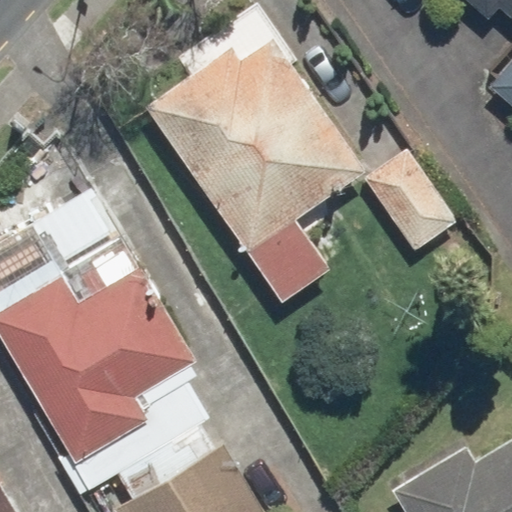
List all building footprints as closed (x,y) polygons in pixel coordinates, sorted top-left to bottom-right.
[(265,14),(151,95),(252,238),(367,157),(265,14)] [(511,64),(499,78),(511,89),(511,64)] [(415,143),(369,174),(414,242),(461,210),(415,143)] [(155,406),(141,384),(203,348),(146,251),(82,288),(64,259),(0,298),(0,313),(84,450),(155,406)] [(511,511),(511,433),(476,453),(468,440),(396,483),(413,511),(511,511)] [(278,511),(234,437),(121,502),(126,511),(278,511)] [(27,511),(0,466),(0,511),(27,511)]
